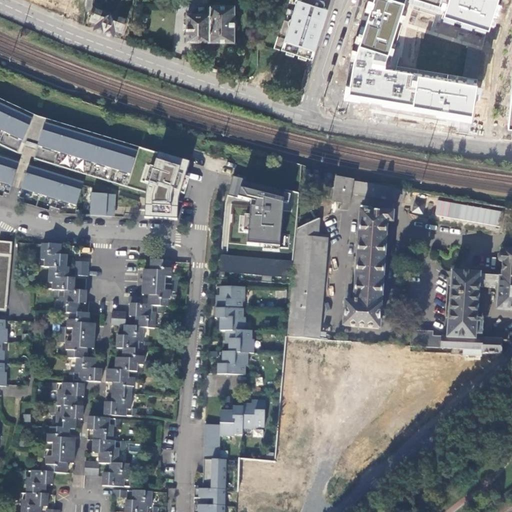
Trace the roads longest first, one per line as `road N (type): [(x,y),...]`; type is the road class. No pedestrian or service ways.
road 1 (tertiary): [(306,119),(0,4)]
road 2 (residential): [(199,237),(182,511)]
road 3 (residential): [(349,511),(511,359)]
road 4 (tertiary): [(511,150),(306,119)]
road 5 (residential): [(306,119),(345,0)]
